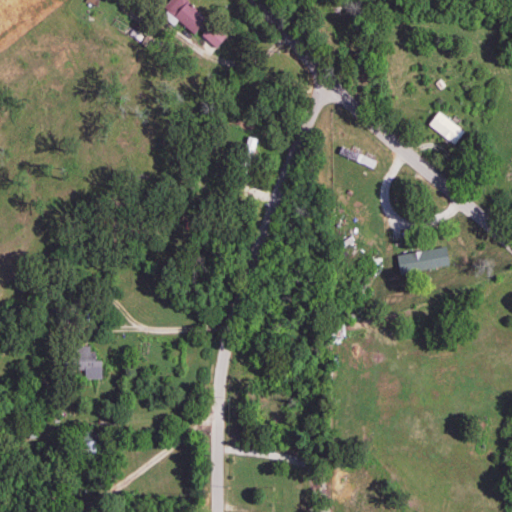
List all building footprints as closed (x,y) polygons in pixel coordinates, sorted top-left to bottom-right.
[(189,35),(204,20),(182,0),(168,0),(161,8),(189,35)] [(307,18),(333,23),(335,15),(309,10),(307,18)] [(424,125),(448,148),(460,135),(436,112),(424,125)] [(445,266),(441,248),(393,257),(396,275),(445,266)] [(100,361),(90,361),(90,347),(71,347),(71,372),(82,372),(82,381),(100,381),(100,361)] [(281,511),(282,489),(271,489),(270,511),(281,511)]
